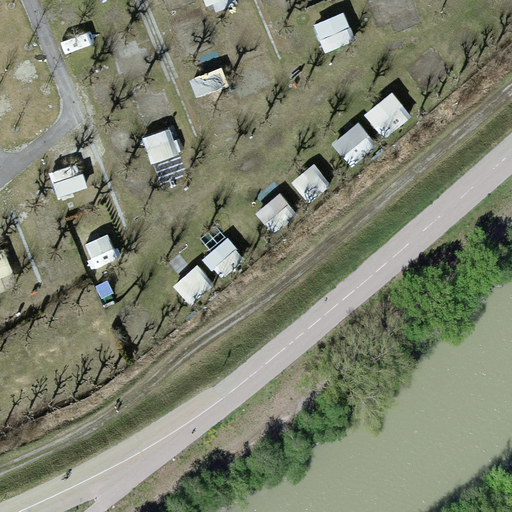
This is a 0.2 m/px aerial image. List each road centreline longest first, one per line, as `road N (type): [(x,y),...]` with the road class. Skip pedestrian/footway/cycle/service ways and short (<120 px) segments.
road 1 (track): [(511,87),(118,414),(0,473)]
road 2 (unclassified): [(511,149),(338,305),(202,403),(11,511)]
